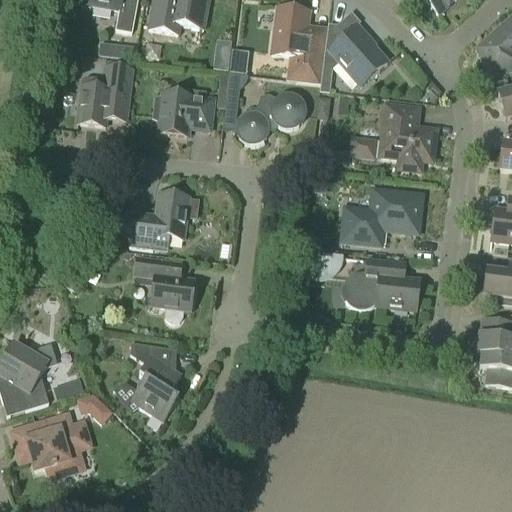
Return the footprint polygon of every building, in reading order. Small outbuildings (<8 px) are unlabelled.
[(131,38),(136,8),(121,6),(122,0),(76,0),(75,6),(79,7),(80,10),(89,11),(91,9),(118,14),(115,34),(131,38)] [(209,0),(154,0),(148,34),(177,39),(179,30),(203,34),(209,0)] [(419,0),(438,20),(459,0),(419,0)] [(320,89),(324,55),(304,53),(308,16),(276,13),(271,59),(299,62),(296,86),(320,89)] [(492,83),(511,73),(511,22),(477,53),(492,83)] [(324,55),(320,89),(319,96),(329,98),(332,73),(339,66),(360,90),(386,67),(364,41),(365,40),(356,29),(345,39),(337,30),(327,29),(324,55)] [(227,76),(231,46),(216,45),(212,74),(227,76)] [(146,47),(145,52),(141,51),(140,65),(158,68),(161,50),(146,47)] [(117,63),(135,65),(137,52),(118,50),(117,63)] [(70,67),(58,66),(56,90),(68,91),(70,67)] [(229,70),(228,79),(245,80),(246,72),(229,70)] [(77,129),(104,132),(132,75),(103,72),(102,84),(86,82),(84,83),(82,87),(82,88),(81,91),(77,129)] [(223,129),(223,134),(235,135),(235,133),(235,131),(235,130),(235,128),(236,126),(236,117),(239,94),(241,93),(243,91),(244,89),(245,87),(246,85),(247,83),(248,81),(245,80),(228,79),(227,92),(227,96),(225,113),(224,116),(223,129)] [(158,138),(186,141),(215,103),(205,102),(206,96),(190,94),(189,101),(162,98),(162,101),(154,102),(151,124),(159,127),(158,138)] [(511,94),(498,98),(505,124),(511,121),(511,94)] [(235,130),(235,131),(235,133),(235,135),(235,137),(239,143),(244,147),(245,148),(247,149),(255,149),(262,145),(267,139),(268,138),(269,136),(269,134),(274,135),(277,131),(284,133),(292,133),(299,129),(303,123),(305,115),(302,108),(297,102),(290,99),(282,100),(276,104),(270,107),(268,112),(257,108),(254,115),(247,115),(241,119),(236,125),(236,126),(235,128),(235,130)] [(432,167),(435,136),(415,133),(418,114),(386,110),(379,161),(399,163),(398,174),(420,177),(421,166),(432,167)] [(511,149),(502,148),(499,174),(511,175),(511,149)] [(416,236),(420,200),(374,195),(372,216),(346,214),(343,244),(379,248),(381,232),(416,236)] [(129,244),(128,252),(152,255),(153,241),(169,242),(183,244),(185,223),(195,224),(198,203),(188,202),(158,199),(156,219),(155,229),(136,227),(130,234),(129,243),(129,244)] [(511,215),(494,214),(490,245),(511,248),(511,215)] [(104,261),(91,252),(63,290),(75,300),(104,261)] [(335,280),(337,278),(338,276),(340,273),(341,271),(342,268),(342,265),(343,263),(343,260),(303,255),(300,282),(302,284),(305,285),(307,286),(310,287),(312,287),(315,288),(318,288),(320,287),(323,287),(326,286),(328,285),(331,284),(333,282),(335,280)] [(190,316),(194,288),(179,286),(182,266),(136,260),(133,281),(154,284),(150,311),(165,313),(164,320),(166,325),(169,329),(174,329),(179,327),(182,323),(183,315),(190,316)] [(403,285),(405,267),(365,262),(363,278),(358,278),(352,280),(346,284),(342,290),(341,298),(342,304),(343,307),(345,306),(348,310),(353,313),(357,315),(363,315),(368,314),(371,311),(373,309),(376,309),(376,311),(415,315),(418,287),(403,285)] [(511,266),(508,266),(506,277),(486,275),(483,300),(500,302),(499,310),(511,311),(511,266)] [(511,328),(481,324),(479,340),(478,340),(477,349),(482,350),(480,372),(485,373),(483,389),(511,393),(511,328)] [(40,395),(37,385),(47,368),(13,348),(0,368),(0,381),(2,383),(0,385),(0,390),(1,392),(0,392),(0,400),(2,408),(21,402),(25,415),(48,409),(44,394),(40,395)] [(125,389),(114,396),(132,416),(138,411),(164,427),(179,404),(170,398),(181,380),(151,361),(154,357),(154,351),(132,348),(130,360),(146,370),(139,380),(145,384),(137,396),(125,389)] [(101,428),(110,418),(92,401),(77,406),(81,419),(89,417),(101,428)] [(82,429),(70,432),(67,420),(11,437),(16,454),(27,451),(35,476),(46,473),(50,484),(71,478),(64,454),(87,447),(82,429)]
